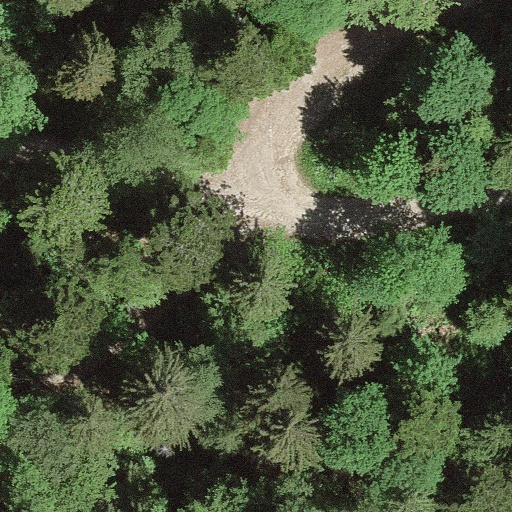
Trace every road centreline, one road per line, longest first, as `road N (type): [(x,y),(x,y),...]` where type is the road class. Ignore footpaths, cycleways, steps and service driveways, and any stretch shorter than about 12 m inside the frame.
road 1 (track): [(0,137),(255,199),(269,124),(284,93),(361,31),(444,0)]
road 2 (track): [(255,199),(235,240),(196,282),(0,425)]
road 3 (track): [(255,199),(354,222),(511,195)]
